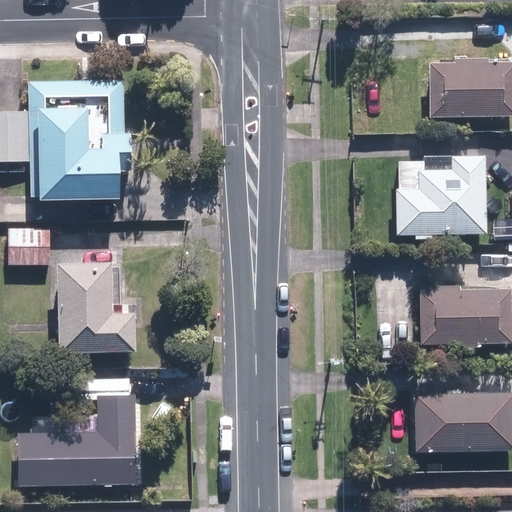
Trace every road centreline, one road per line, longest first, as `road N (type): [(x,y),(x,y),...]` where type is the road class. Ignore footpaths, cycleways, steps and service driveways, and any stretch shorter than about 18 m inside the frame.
road 1 (tertiary): [(249,19),(257,511)]
road 2 (residential): [(249,19),(0,20)]
